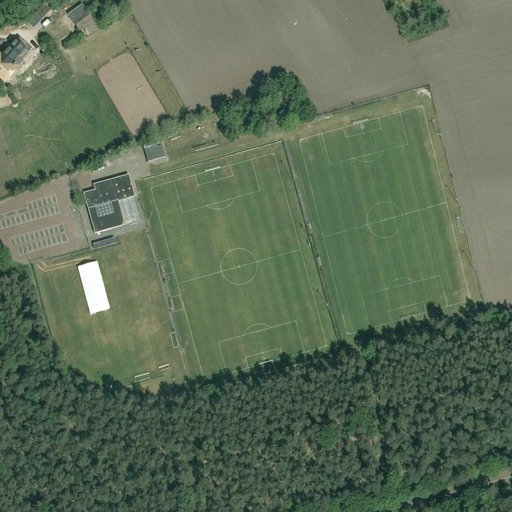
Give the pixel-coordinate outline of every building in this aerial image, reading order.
[(50,10),(44,4),(31,19),(37,25),(50,10)] [(70,17),(79,31),(87,26),(89,29),(96,24),(87,10),(85,11),(83,8),(70,17)] [(6,51),(1,56),(16,70),(23,62),(21,61),(31,50),(20,39),(17,43),(14,40),(5,50),(6,51)] [(0,55),(0,78),(1,80),(5,83),(16,70),(1,56),(0,55)] [(147,163),(165,158),(162,146),(144,151),(147,163)] [(95,233),(123,225),(117,201),(133,196),(128,176),(94,186),(96,191),(84,194),(88,210),(95,233)] [(116,228),(106,230),(108,240),(119,238),(116,228)]
